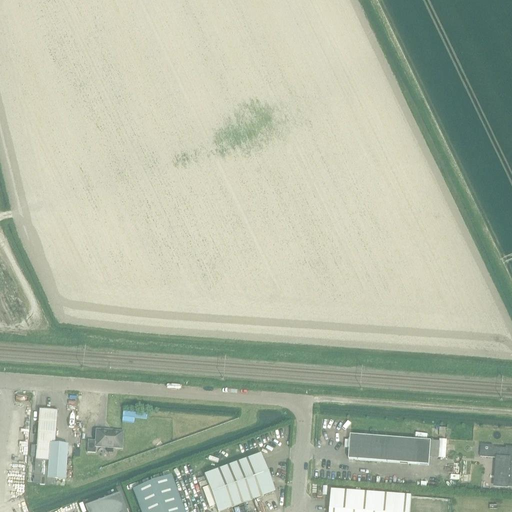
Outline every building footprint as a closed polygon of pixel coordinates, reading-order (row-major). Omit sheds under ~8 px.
[(34,469),(33,483),(38,484),(39,485),(43,485),(44,484),(51,485),(51,479),(64,480),(67,444),(54,444),(56,410),(38,409),(35,461),(34,469)] [(88,441),(87,453),(95,453),(96,447),(121,449),(122,433),(96,431),(96,441),(88,441)] [(350,435),(348,460),(429,466),(430,448),(431,441),(350,435)] [(444,440),(443,451),(452,452),(453,441),(444,440)] [(496,474),(495,486),(511,487),(511,447),(506,447),(506,449),(493,448),(493,446),(481,445),(480,457),(500,459),(499,474),(496,474)] [(125,452),(109,458),(112,465),(128,459),(125,452)] [(261,454),(204,475),(217,511),(220,511),(275,492),(261,454)] [(132,490),(140,511),(183,511),(170,476),(132,490)] [(331,490),(329,511),(410,511),(411,496),(331,490)] [(270,494),(266,498),(274,506),(278,502),(270,494)] [(125,511),(119,495),(85,507),(86,511),(125,511)]
